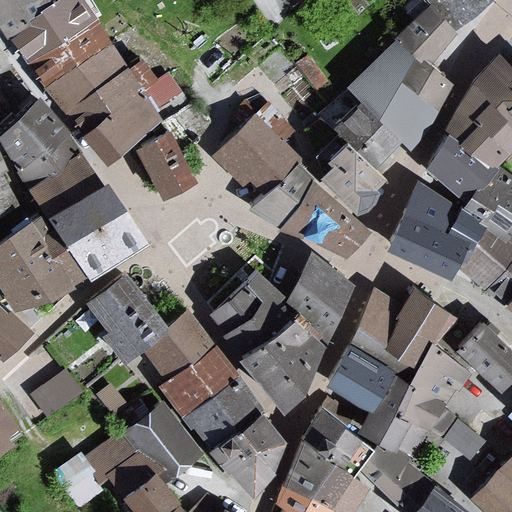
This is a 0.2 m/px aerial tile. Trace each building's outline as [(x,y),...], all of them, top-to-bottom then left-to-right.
[(0,0),(0,27),(3,28),(5,32),(24,19),(20,12),(42,0),(0,0)] [(109,38),(86,0),(42,0),(20,12),(24,19),(5,32),(43,81),(72,58),(109,38)] [(431,0),(424,0),(392,33),(411,51),(398,74),(435,105),(450,78),(429,58),(453,27),(431,0)] [(431,0),(453,27),(485,0),(431,0)] [(392,33),(344,82),(357,94),(397,136),(407,145),(426,124),(435,105),(398,74),(411,51),(392,33)] [(126,62),(109,38),(72,58),(43,81),(63,109),(79,127),(102,154),(130,135),(159,113),(144,91),(141,92),(134,83),(138,81),(126,62)] [(511,63),(510,62),(496,47),(469,77),(441,121),(444,125),(465,143),(486,157),(492,158),(502,147),(505,150),(511,142),(511,110),(504,101),(511,93),(511,63)] [(294,62),(316,89),(328,80),(306,52),(294,62)] [(140,53),(126,62),(138,81),(142,85),(156,74),(140,53)] [(188,98),(167,70),(144,85),(147,90),(144,91),(159,113),(188,98)] [(36,90),(0,123),(0,139),(16,167),(39,141),(44,146),(66,127),(36,90)] [(357,94),(331,119),(340,130),(371,161),(397,136),(357,94)] [(231,112),(241,120),(253,108),(243,97),(231,112)] [(267,97),(254,109),(281,135),(292,125),(267,97)] [(192,99),(160,117),(163,123),(132,142),(160,193),(193,174),(180,151),(211,117),(192,99)] [(241,120),(210,152),(240,184),(248,177),(259,190),(295,157),(299,153),(281,135),(254,109),(253,108),(241,120)] [(444,125),(437,135),(422,161),(460,194),(494,159),(492,158),(486,157),(465,143),(444,125)] [(39,141),(16,167),(42,208),(98,175),(66,127),(44,146),(39,141)] [(340,130),(322,152),(326,156),(316,169),(351,205),(363,201),(370,194),(374,183),(366,179),(377,168),(371,161),(340,130)] [(295,157),(259,190),(246,204),(275,223),(311,172),(295,157)] [(511,171),(494,159),(460,194),(455,206),(446,223),(472,236),(484,220),(503,235),(511,215),(511,171)] [(0,214),(20,204),(0,167),(0,214)] [(343,253),(367,225),(311,172),(275,223),(312,237),(343,253)] [(98,175),(42,208),(85,271),(87,273),(144,236),(103,173),(98,175)] [(449,270),(472,236),(446,223),(455,206),(416,182),(387,239),(449,270)] [(42,208),(0,234),(0,285),(3,290),(12,304),(70,281),(85,271),(42,208)] [(511,225),(503,235),(484,220),(472,236),(449,270),(501,300),(511,286),(511,225)] [(283,291),(281,295),(288,306),(320,335),(323,337),(351,278),(307,245),(283,291)] [(122,265),(81,295),(103,325),(98,329),(121,357),(138,342),(164,319),(122,265)] [(283,291),(255,266),(206,308),(233,347),(288,306),(281,295),(283,291)] [(398,296),(372,283),(347,337),(392,365),(404,374),(427,335),(431,337),(454,311),(409,280),(398,296)] [(511,286),(501,300),(511,308),(511,286)] [(0,355),(0,356),(31,329),(8,305),(5,307),(0,302),(0,355)] [(185,303),(164,319),(138,342),(162,375),(211,338),(185,303)] [(288,306),(233,347),(277,401),(297,380),(320,335),(288,306)] [(511,346),(479,316),(452,345),(498,387),(511,372),(511,346)] [(431,337),(427,335),(404,374),(408,377),(395,408),(405,415),(392,441),(410,452),(442,400),(453,384),(457,385),(469,369),(431,337)] [(392,365),(347,337),(322,377),(364,403),(392,365)] [(211,338),(162,375),(156,380),(179,412),(235,370),(211,338)] [(404,374),(392,365),(364,403),(354,425),(386,441),(391,444),(392,441),(405,415),(395,408),(408,377),(404,374)] [(29,391),(46,414),(80,389),(63,366),(29,391)] [(235,370),(179,412),(205,444),(234,421),(258,405),(260,404),(235,370)] [(126,401),(110,380),(94,391),(111,413),(126,401)] [(326,394),(319,404),(346,424),(355,412),(326,394)] [(160,397),(118,428),(132,448),(136,446),(161,464),(155,469),(164,479),(201,449),(160,397)] [(0,445),(21,430),(0,400),(0,445)] [(319,404),(317,402),(299,434),(296,432),(279,478),(305,488),(328,455),(350,470),(371,443),(346,424),(319,404)] [(282,435),(258,405),(234,421),(205,444),(249,492),(272,466),(270,465),(282,435)] [(456,416),(443,405),(427,426),(442,435),(456,416)] [(485,438),(456,416),(442,435),(441,436),(468,458),(485,438)] [(51,467),(77,505),(102,488),(97,480),(106,473),(104,470),(132,448),(118,428),(83,453),(78,447),(51,467)] [(374,440),(371,443),(356,463),(404,508),(430,478),(406,458),(410,452),(392,441),(391,444),(386,441),(381,445),(374,440)] [(511,511),(511,445),(469,493),(488,511),(511,511)] [(132,448),(104,470),(106,473),(118,491),(136,477),(152,466),(155,469),(161,464),(136,446),(132,448)] [(350,470),(328,455),(305,488),(279,478),(270,497),(280,503),(293,511),(348,511),(367,483),(350,470)] [(136,477),(118,491),(134,511),(153,511),(176,496),(164,479),(155,469),(152,466),(136,477)] [(475,511),(430,478),(404,508),(400,511),(475,511)] [(214,511),(220,503),(206,491),(186,509),(189,511),(214,511)] [(189,511),(186,509),(176,496),(153,511),(189,511)] [(237,511),(220,503),(214,511),(237,511)] [(293,511),(280,503),(276,511),(293,511)]
